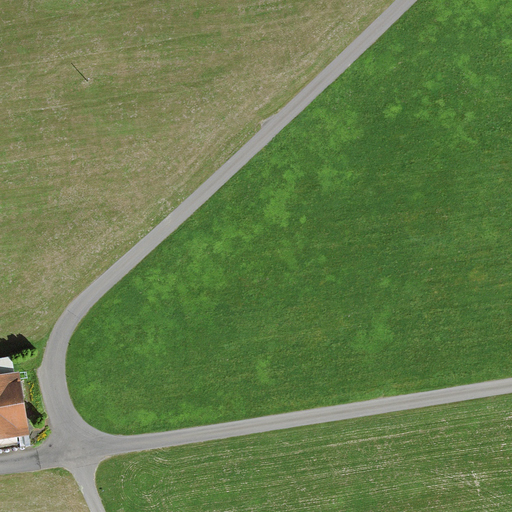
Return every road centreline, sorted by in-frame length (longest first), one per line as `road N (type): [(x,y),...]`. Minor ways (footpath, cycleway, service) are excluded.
road 1 (unclassified): [(70,456),(52,365),(60,328),(406,0)]
road 2 (unclassified): [(511,383),(70,456)]
